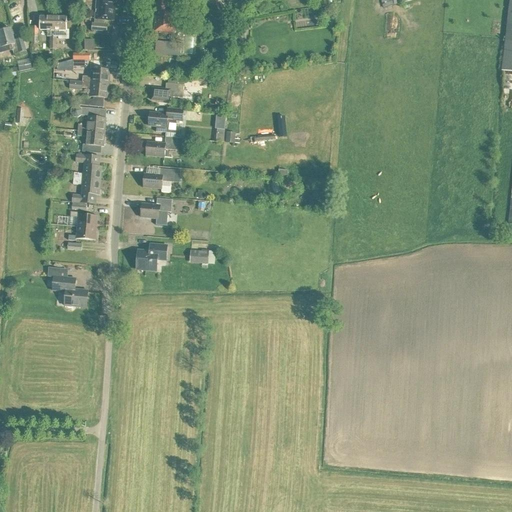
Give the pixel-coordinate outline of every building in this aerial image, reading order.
[(114,22),(116,5),(108,4),(108,0),(96,0),(95,20),(95,25),(93,24),(92,31),(107,33),(107,26),(104,25),(105,21),(114,22)] [(165,11),(166,1),(159,0),(159,3),(156,3),(155,10),(156,10),(154,32),(161,33),(161,34),(174,35),(176,11),(165,11)] [(381,0),(384,9),(416,0),(381,0)] [(511,0),(510,0),(502,72),(511,72),(511,0)] [(53,37),(54,18),(40,18),(40,31),(47,31),(47,37),(50,37),(50,49),(56,50),(56,38),(56,37),(53,37)] [(67,31),(67,18),(54,18),(53,37),(56,37),(56,38),(58,38),(58,40),(69,40),(69,31),(67,31)] [(122,28),(113,27),(111,48),(117,48),(118,34),(122,34),(122,28)] [(21,57),(27,55),(26,52),(25,50),(23,41),(23,39),(16,41),(14,42),(11,30),(0,32),(0,42),(2,48),(12,46),(14,55),(20,53),(21,57)] [(246,43),(246,31),(236,30),(235,43),(246,43)] [(23,41),(25,50),(31,48),(28,39),(23,41)] [(89,52),(89,41),(80,41),(81,52),(89,52)] [(155,55),(180,57),(182,45),(156,43),(155,55)] [(73,72),(73,63),(73,61),(57,66),(57,71),(73,72)] [(83,77),(83,83),(109,85),(111,71),(93,70),(92,78),(88,78),(88,77),(83,77)] [(169,79),(168,85),(167,84),(166,90),(153,89),(151,101),(170,103),(170,98),(183,99),(184,86),(179,86),(180,80),(169,79)] [(70,82),(69,90),(81,91),(82,83),(70,82)] [(91,98),(94,98),(94,101),(81,100),(81,107),(104,109),(104,99),(108,100),(109,85),(83,83),(82,89),(87,89),(91,89),(91,98)] [(106,119),(106,111),(81,109),(80,108),(75,107),(72,110),(72,114),(74,118),(79,118),(81,116),(89,117),(88,127),(84,126),(79,125),(78,131),(105,134),(106,119)] [(175,135),(176,122),(182,122),(183,110),(168,109),(168,115),(150,114),(149,127),(156,127),(156,134),(175,135)] [(23,125),(24,110),(17,110),(16,124),(23,125)] [(104,148),(105,134),(78,131),(78,137),(83,138),(83,137),(87,138),(86,146),(83,146),(82,153),(101,155),(102,148),(104,148)] [(235,144),(236,133),(226,133),(226,143),(235,144)] [(224,143),(225,135),(215,135),(214,143),(224,143)] [(165,150),(177,151),(178,139),(166,138),(165,145),(148,143),(146,157),(164,158),(165,150)] [(511,234),(511,144),(502,234),(511,234)] [(75,174),(74,180),(101,182),(102,168),(100,168),(101,158),(77,156),(76,163),(85,164),(84,175),(79,175),(79,174),(75,174)] [(180,184),(181,172),(160,170),(159,177),(145,175),(144,188),(162,190),(161,194),(171,194),(171,183),(180,184)] [(100,196),(101,182),(74,180),(74,186),(78,186),(83,186),(82,195),(82,197),(74,196),(73,203),(96,206),(97,196),(100,196)] [(160,212),(171,213),(172,201),(157,200),(157,206),(142,205),(141,218),(159,220),(160,212)] [(78,228),(97,229),(98,217),(79,215),(79,213),(71,213),(71,217),(79,218),(78,228)] [(97,229),(78,228),(77,237),(69,236),(69,241),(77,242),(77,240),(96,241),(97,229)] [(68,251),(82,253),(82,246),(68,244),(68,251)] [(138,251),(137,270),(137,271),(157,273),(158,261),(166,262),(167,247),(151,245),(150,252),(138,251)] [(208,266),(208,265),(215,266),(216,253),(209,253),(209,252),(202,251),(202,253),(190,252),(190,265),(208,266)] [(76,280),(68,279),(69,271),(49,269),(48,277),(54,278),(53,292),(66,293),(65,307),(67,307),(68,308),(72,308),(73,307),(87,309),(88,292),(75,291),(76,280)]
